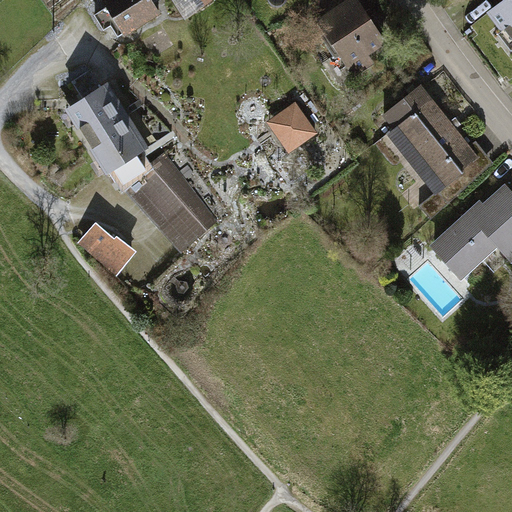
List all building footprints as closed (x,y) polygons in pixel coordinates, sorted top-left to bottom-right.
[(157,0),(108,0),(127,28),(162,6),(157,0)] [(169,0),(183,17),(204,0),(169,0)] [(371,45),(387,36),(366,0),(334,0),(320,8),(355,70),(378,57),(371,45)] [(511,0),(509,0),(493,12),(511,37),(511,0)] [(108,74),(64,101),(105,165),(187,258),(222,223),(149,137),(108,74)] [(444,182),(483,152),(426,78),(386,108),(444,182)] [(295,103),(266,124),(288,154),(317,133),(295,103)] [(511,251),(511,178),(508,174),(433,239),(461,272),(482,254),(494,267),(511,251)] [(79,244),(123,270),(140,242),(96,216),(79,244)]
